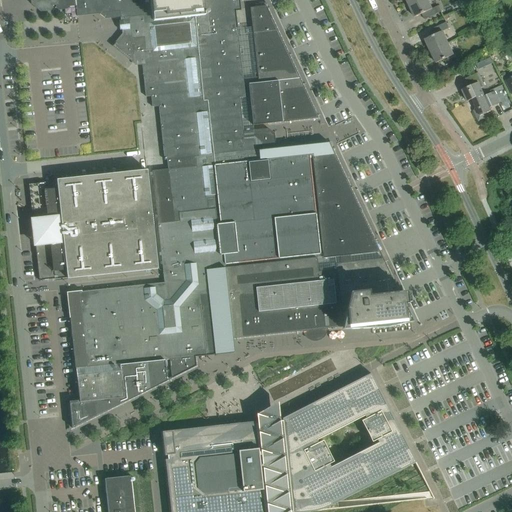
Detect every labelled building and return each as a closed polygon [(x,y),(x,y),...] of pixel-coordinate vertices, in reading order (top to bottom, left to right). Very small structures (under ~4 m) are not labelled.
[(31,0),(32,3),(38,8),(39,9),(50,7),(51,6),(59,5),(60,6),(65,6),(67,4),(76,3),(77,3),(79,3),(80,12),(100,10),(100,14),(105,18),(122,16),(141,14),(139,0),(31,0)] [(144,298),(169,295),(171,295),(204,290),(209,294),(211,309),(212,317),(214,341),(232,339),(227,292),(224,269),(224,266),(224,265),(224,264),(223,264),(222,265),(221,265),(219,265),(218,265),(217,265),(216,266),(215,266),(215,262),(214,262),(213,245),(210,223),(209,216),(216,201),(216,195),(213,176),(212,166),(249,162),(262,160),(261,150),(257,151),(211,156),(210,144),(214,144),(212,123),(211,113),(206,113),(205,102),(204,91),(203,80),(207,79),(206,69),(205,59),(203,48),(199,49),(198,37),(197,26),(205,25),(204,15),(204,12),(179,15),(155,17),(154,4),(153,0),(139,0),(141,14),(122,16),(122,20),(120,21),(121,25),(121,30),(123,30),(123,32),(134,31),(142,38),(142,40),(145,39),(157,49),(170,48),(171,59),(180,58),(182,72),(178,73),(179,82),(180,94),(181,104),(191,103),(191,104),(192,104),(193,116),(194,123),(193,123),(194,126),(188,126),(189,128),(192,130),(194,143),(191,146),(192,158),(194,158),(195,167),(200,208),(189,221),(191,221),(193,239),(195,262),(197,280),(167,284),(167,285),(164,286),(164,283),(154,284),(143,285),(144,293),(143,293),(144,298)] [(153,0),(154,4),(155,17),(179,15),(204,12),(207,12),(206,3),(205,0),(153,0)] [(238,0),(205,0),(206,3),(207,12),(204,12),(204,15),(205,25),(197,26),(198,37),(199,49),(203,48),(205,59),(206,69),(207,79),(203,80),(204,91),(205,102),(206,113),(211,113),(212,123),(214,144),(210,144),(211,156),(257,151),(261,150),(270,150),(275,143),(274,134),(268,129),(255,131),(254,131),(253,131),(243,132),(242,119),(240,110),(239,98),(245,97),(243,87),(242,75),(241,65),(239,48),(239,44),(238,33),(237,22),(235,11),(240,11),(238,0)] [(427,0),(422,0),(409,6),(415,18),(422,15),(425,20),(441,12),(439,7),(432,10),(427,0)] [(290,59),(282,43),(280,37),(266,7),(255,8),(250,8),(254,40),(254,46),(256,63),(258,83),(248,84),(253,126),(317,118),(299,79),(298,78),(290,59)] [(425,41),(431,52),(448,44),(443,32),(449,30),(447,24),(430,31),(433,37),(425,41)] [(194,158),(192,158),(191,146),(194,143),(192,130),(189,128),(188,126),(194,126),(193,123),(194,123),(193,116),(192,104),(191,104),(191,103),(181,104),(180,94),(179,82),(178,73),(182,72),(180,58),(171,59),(170,48),(157,49),(145,39),(142,40),(142,38),(134,31),(123,32),(124,35),(114,47),(123,54),(133,62),(134,62),(142,62),(142,65),(144,85),(146,98),(152,97),(153,108),(159,107),(160,120),(161,129),(162,140),(165,160),(167,160),(168,170),(152,172),(158,224),(160,243),(162,266),(164,283),(164,286),(167,285),(167,284),(197,280),(195,262),(193,239),(191,221),(189,221),(200,208),(195,167),(194,158)] [(454,56),(448,44),(431,52),(436,64),(443,61),(446,67),(463,59),(460,53),(454,56)] [(486,67),(483,61),(476,64),(479,70),(486,67)] [(467,102),(472,100),(471,100),(483,94),(481,89),(484,87),(478,73),(464,80),(468,88),(462,91),(467,102)] [(471,100),(472,100),(476,110),(473,111),(478,122),(485,119),(483,115),(491,112),(490,109),(500,104),(494,92),(484,96),(483,94),(471,100)] [(333,153),(311,155),(323,259),(379,252),(346,182),(333,153)] [(266,160),(262,160),(249,162),(212,166),(213,176),(216,195),(216,201),(209,216),(210,223),(213,245),(214,262),(215,262),(215,266),(216,266),(217,265),(218,265),(219,265),(221,265),(222,265),(223,264),(224,264),(224,265),(224,266),(274,260),(320,255),(318,238),(308,155),(298,156),(288,158),(277,159),(268,160),(266,160)] [(44,183),(29,185),(32,220),(35,246),(39,281),(55,279),(54,272),(66,271),(67,279),(158,269),(147,170),(56,180),(57,188),(45,190),(45,183),(44,183)] [(342,327),(341,322),(340,316),(340,310),(339,305),(339,299),(338,294),(337,288),(338,288),(350,286),(350,282),(391,277),(382,259),(348,263),(335,264),(336,270),(318,272),(316,258),(224,269),(227,292),(232,339),(304,331),(304,333),(305,335),(307,337),(309,338),(311,339),(313,340),(316,340),(318,339),(320,338),(322,337),(324,335),(325,333),(325,330),(325,329),(342,327)] [(338,288),(342,321),(342,327),(356,326),(410,320),(391,277),(350,282),(350,286),(338,288)] [(204,290),(171,295),(169,295),(144,298),(143,293),(144,293),(143,285),(67,293),(76,370),(79,401),(69,402),(72,429),(95,417),(124,402),(144,392),(157,386),(167,381),(164,361),(169,360),(172,379),(196,366),(195,358),(210,356),(216,355),(214,341),(212,317),(211,309),(209,294),(204,290)] [(255,422),(162,432),(165,456),(167,456),(168,460),(165,460),(170,511),(312,511),(318,511),(322,510),(325,509),(332,506),(338,503),(339,502),(415,463),(416,463),(371,374),(282,419),(282,421),(280,421),(278,402),(256,415),(257,424),(255,424),(255,422)] [(431,424),(479,406),(475,395),(467,398),(466,394),(425,410),(429,419),(431,424)] [(104,479),(107,511),(134,511),(131,476),(104,479)]
